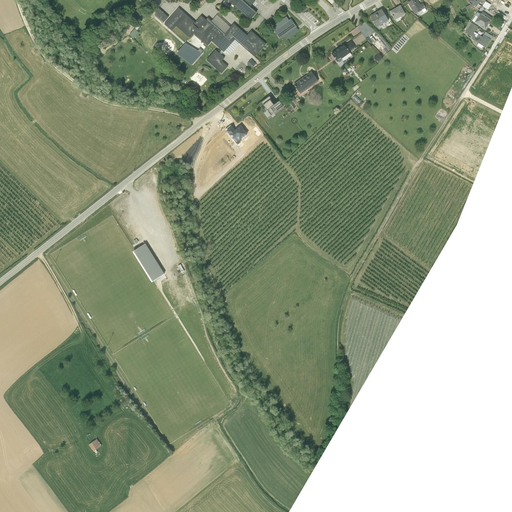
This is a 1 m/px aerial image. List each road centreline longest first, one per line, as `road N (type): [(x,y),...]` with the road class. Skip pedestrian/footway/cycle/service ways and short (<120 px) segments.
road 1 (tertiary): [(0,282),(344,16)]
road 2 (track): [(200,123),(113,104),(83,89),(46,59),(16,0)]
